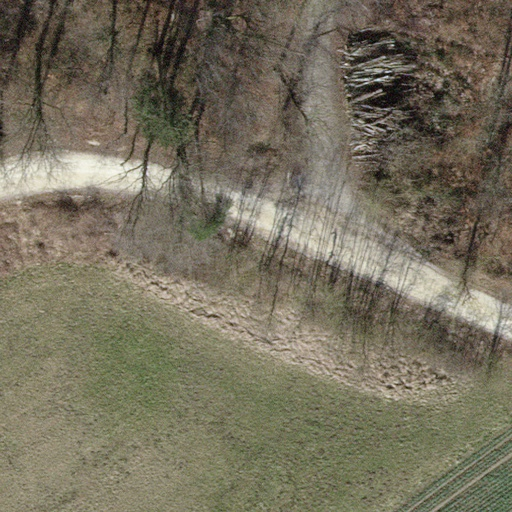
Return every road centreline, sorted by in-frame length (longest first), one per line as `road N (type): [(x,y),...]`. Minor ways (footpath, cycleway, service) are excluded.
road 1 (track): [(511,314),(129,161),(0,162)]
road 2 (track): [(325,0),(319,101),(357,258)]
